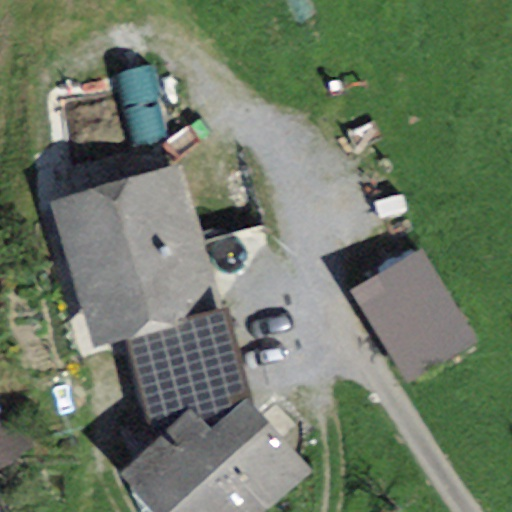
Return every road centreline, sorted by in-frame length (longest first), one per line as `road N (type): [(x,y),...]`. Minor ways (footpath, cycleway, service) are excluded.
road 1 (track): [(332,314),(469,511)]
road 2 (track): [(363,359),(332,364),(312,383),(332,511)]
road 3 (track): [(131,511),(103,469),(95,393)]
